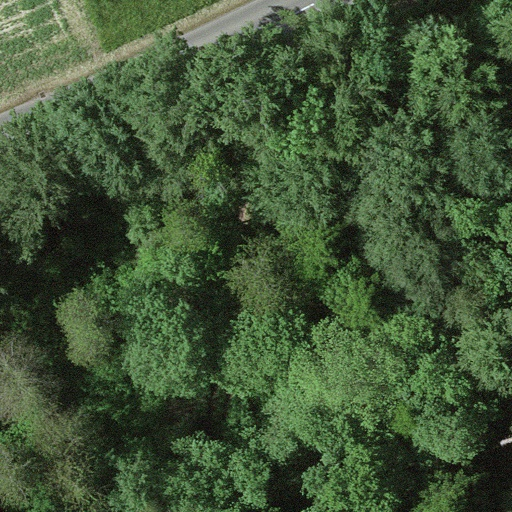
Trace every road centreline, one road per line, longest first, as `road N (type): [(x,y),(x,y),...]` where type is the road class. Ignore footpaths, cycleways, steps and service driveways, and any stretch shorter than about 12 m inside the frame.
road 1 (track): [(212,511),(287,16)]
road 2 (tertiary): [(0,144),(317,0)]
